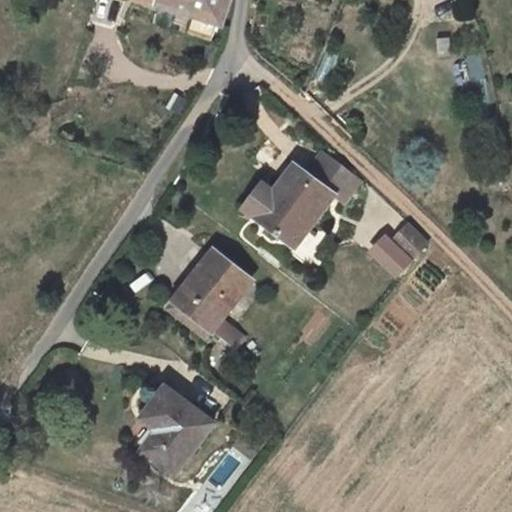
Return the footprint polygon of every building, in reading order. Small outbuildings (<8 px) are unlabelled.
[(155,0),(155,1),(192,13),(218,21),(222,22),(227,0),(155,0)] [(210,39),(218,21),(192,13),(187,32),(210,39)] [(319,151),(302,173),(327,193),(340,204),(357,182),(319,151)] [(327,193),(302,173),(290,165),(269,194),(258,184),(240,208),(252,218),(290,247),(327,193)] [(397,240),(416,256),(429,239),(411,223),(397,240)] [(216,248),(172,305),(206,332),(212,326),(236,345),(244,332),(219,312),(249,274),(216,248)] [(160,422),(140,446),(174,471),(213,419),(165,383),(144,410),(160,422)]
